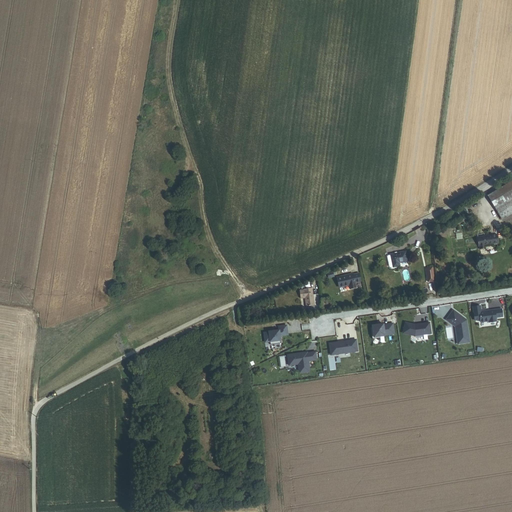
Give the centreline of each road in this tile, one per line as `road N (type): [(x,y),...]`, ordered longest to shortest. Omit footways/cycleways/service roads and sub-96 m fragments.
road 1 (unclassified): [(511,169),(423,221),(147,343),(40,401),(33,413),(34,511)]
road 2 (residential): [(511,290),(333,316),(320,327)]
